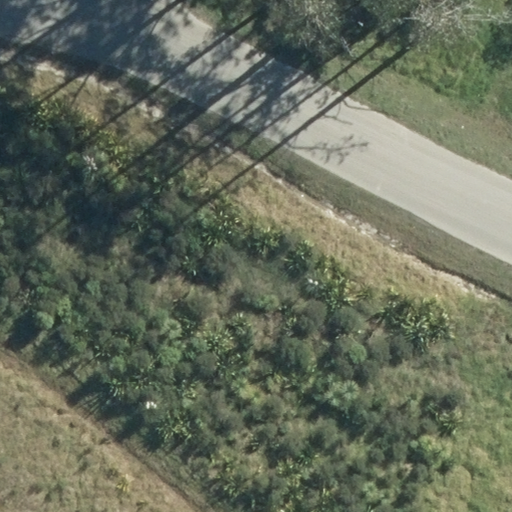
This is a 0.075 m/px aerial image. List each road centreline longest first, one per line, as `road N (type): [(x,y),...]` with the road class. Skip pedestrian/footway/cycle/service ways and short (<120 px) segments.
road 1 (track): [(511,205),(169,44)]
road 2 (track): [(169,44),(0,14)]
